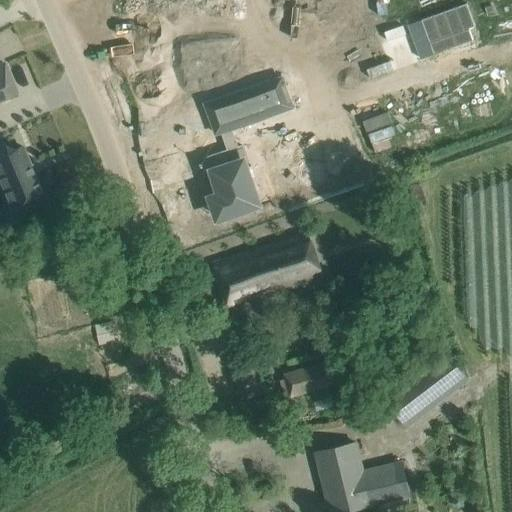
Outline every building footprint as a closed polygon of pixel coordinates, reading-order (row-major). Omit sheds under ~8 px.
[(398,0),(408,0),(411,2),(412,0),(360,0),(390,17),(398,0)] [(422,142),(424,116),(456,108),(454,108),(511,93),(511,92),(511,18),(487,17),(486,31),(481,30),(453,38),(419,36),(381,46),(380,55),(375,55),(352,61),(352,68),(342,71),(365,157),(422,142)] [(0,99),(16,92),(4,64),(0,64),(0,99)] [(282,78),(204,105),(215,135),(292,108),(282,78)] [(0,187),(10,212),(42,198),(20,147),(5,153),(0,141),(0,187)] [(221,195),(212,198),(219,217),(258,203),(244,163),(248,161),(243,146),(227,152),(232,165),(213,172),(221,195)] [(324,227),(232,257),(213,263),(227,306),(299,282),(301,286),(339,273),(324,227)] [(99,345),(115,341),(110,322),(95,325),(99,345)] [(343,361),(280,380),(285,397),(348,378),(343,361)] [(454,364),(391,411),(402,426),(466,379),(454,364)] [(362,470),(355,443),(316,452),(330,511),(340,511),(379,502),(381,511),(398,511),(409,510),(406,499),(412,498),(403,460),(362,470)] [(122,511),(114,494),(89,506),(84,495),(47,511),(122,511)]
